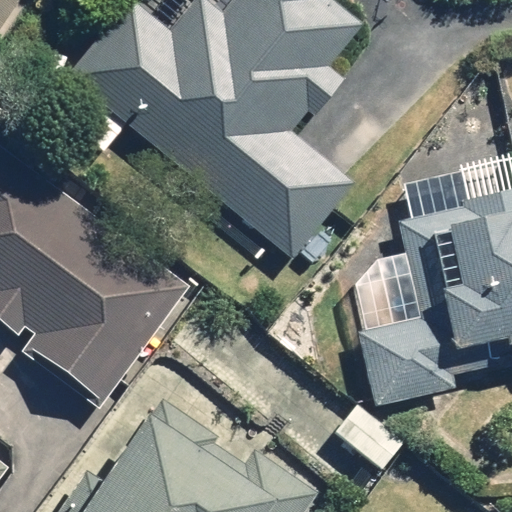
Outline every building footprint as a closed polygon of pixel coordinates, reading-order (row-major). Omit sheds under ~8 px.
[(0,0),(0,20),(12,0),(0,0)] [(322,0),(229,0),(211,22),(190,5),(162,39),(121,6),(57,84),(281,267),(344,190),(289,144),(337,86),(319,71),(352,31),(319,4),(322,0)] [(178,288),(0,166),(0,338),(5,331),(27,347),(16,362),(92,414),(178,288)] [(365,266),(338,290),(361,413),(448,397),(445,381),(511,369),(511,195),(475,202),(470,174),(393,188),(399,224),(384,226),(391,261),(365,266)] [(234,464),(148,404),(73,511),(311,511),(317,505),(242,453),(234,464)]
